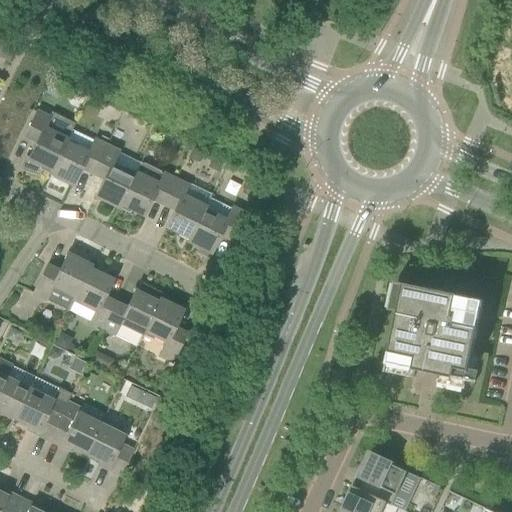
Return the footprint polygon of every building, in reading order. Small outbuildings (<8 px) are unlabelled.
[(0,57),(7,61),(12,50),(0,44),(0,57)] [(57,100),(64,87),(50,80),(44,94),(57,100)] [(49,118),(37,112),(24,137),(36,143),(28,159),(25,158),(21,169),(38,175),(42,167),(50,171),(52,172),(66,143),(74,125),(51,114),(49,118)] [(92,175),(106,146),(94,140),(87,154),(66,143),(52,172),(50,171),(49,174),(73,186),(81,169),(92,175)] [(119,152),(106,146),(92,175),(103,180),(95,197),(119,209),(120,206),(120,205),(134,177),(133,176),(112,166),(119,152)] [(199,164),(204,153),(193,148),(188,158),(199,164)] [(218,173),(223,162),(213,157),(207,168),(218,173)] [(164,206),(176,180),(140,163),(133,176),(134,177),(120,205),(120,206),(143,217),(151,200),(164,206)] [(246,193),(256,198),(264,182),(254,177),(246,193)] [(189,183),(187,186),(176,180),(164,206),(174,211),(166,228),(188,239),(190,240),(203,211),(210,197),(211,194),(189,183)] [(203,211),(190,240),(188,239),(187,242),(200,249),(198,253),(209,258),(219,237),(231,243),(245,214),(210,197),(203,211)] [(47,266),(33,294),(68,312),(89,269),(89,270),(91,266),(67,255),(59,272),(47,266)] [(102,328),(115,303),(104,298),(112,281),(89,270),(89,269),(68,312),(102,328)] [(115,303),(102,328),(138,346),(144,332),(158,303),(157,303),(159,300),(161,294),(139,283),(126,309),(115,303)] [(416,370),(439,375),(476,382),(481,355),(473,353),(484,301),(404,284),(386,372),(414,378),(416,370)] [(144,332),(165,343),(159,356),(172,363),(186,334),(174,328),(183,311),(159,300),(157,303),(158,303),(144,332)] [(16,345),(21,333),(10,328),(5,339),(16,345)] [(62,352),(52,346),(47,357),(53,360),(60,358),(62,352)] [(0,413),(14,420),(29,390),(5,378),(11,366),(0,360),(0,413)] [(97,377),(90,373),(87,380),(94,384),(97,377)] [(39,432),(37,436),(48,441),(54,429),(67,403),(54,397),(52,401),(29,390),(14,420),(39,432)] [(60,447),(62,444),(84,455),(99,425),(76,413),(85,397),(76,393),(73,398),(70,396),(67,403),(54,429),(48,441),(60,447)] [(84,455),(109,467),(107,470),(120,477),(133,451),(120,445),(124,437),(99,425),(84,455)] [(370,454),(360,477),(367,480),(363,490),(362,491),(387,503),(392,506),(408,472),(374,456),(370,454)] [(353,486),(345,501),(349,503),(346,509),(353,511),(396,511),(398,509),(392,506),(387,503),(362,491),(363,490),(353,486)] [(0,493),(0,511),(12,511),(13,511),(19,499),(6,492),(4,496),(0,493)]
